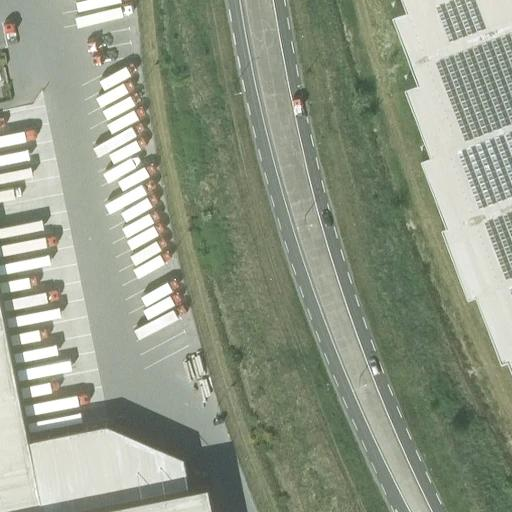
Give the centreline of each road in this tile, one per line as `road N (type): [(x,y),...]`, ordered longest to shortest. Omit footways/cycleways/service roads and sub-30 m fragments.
road 1 (primary): [(233,0),(285,231),(402,511)]
road 2 (primary): [(437,511),(393,416),(326,224),(279,0)]
road 3 (unknown): [(160,511),(17,0)]
road 4 (track): [(171,0),(250,431),(289,511)]
